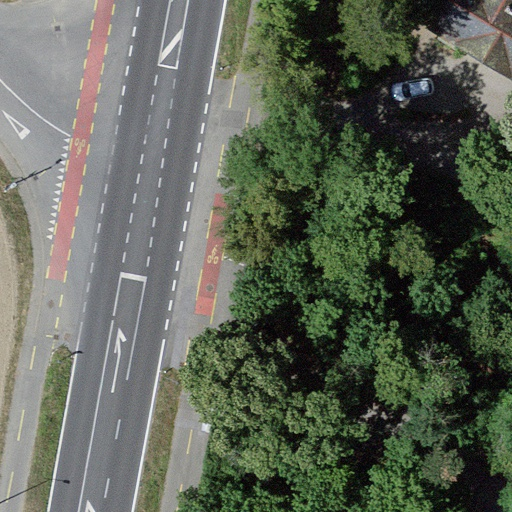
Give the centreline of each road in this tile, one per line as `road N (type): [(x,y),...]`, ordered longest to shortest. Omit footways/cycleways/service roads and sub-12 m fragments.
road 1 (primary): [(90,511),(151,162)]
road 2 (tertiary): [(151,162),(80,141),(0,77)]
road 3 (primary): [(151,162),(180,0)]
